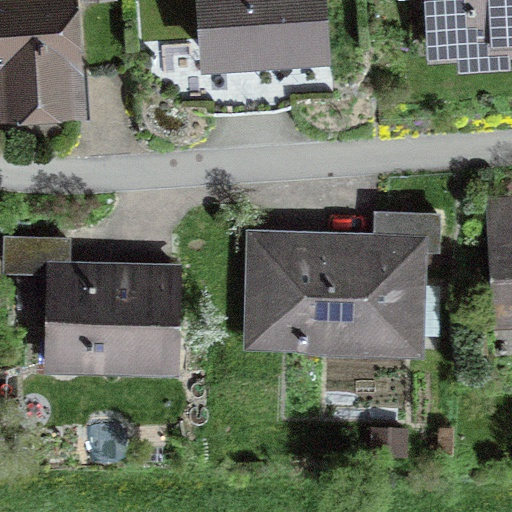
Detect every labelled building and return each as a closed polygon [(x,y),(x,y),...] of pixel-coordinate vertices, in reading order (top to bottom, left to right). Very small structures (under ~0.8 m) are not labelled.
[(72,0),(0,0),(0,55),(9,55),(11,110),(77,107),(72,0)] [(313,0),(197,0),(202,70),(318,62),(313,0)] [(511,0),(429,0),(431,52),(511,48),(511,0)] [(511,197),(503,198),(508,323),(511,323),(511,197)] [(383,237),(281,237),(281,331),(418,331),(418,245),(429,245),(429,217),(383,217),(383,237)] [(171,262),(69,261),(69,234),(4,234),(3,270),(50,271),(49,366),(170,368),(171,262)]
